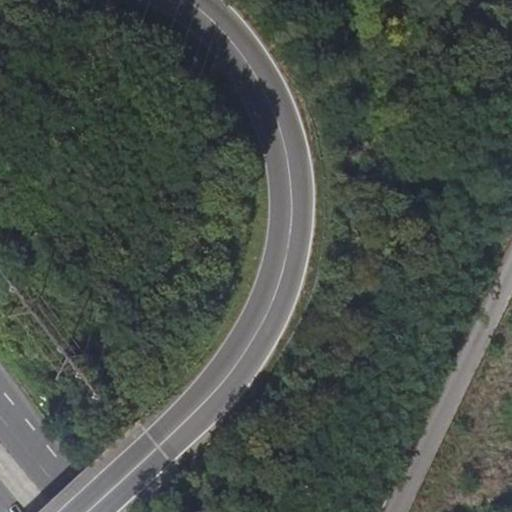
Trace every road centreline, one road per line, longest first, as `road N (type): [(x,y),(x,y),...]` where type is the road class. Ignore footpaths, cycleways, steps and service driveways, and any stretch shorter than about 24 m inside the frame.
road 1 (primary): [(190,0),(249,73),(280,146),(286,225),(273,304),(234,370),(148,447)]
road 2 (primary): [(75,511),(0,416)]
